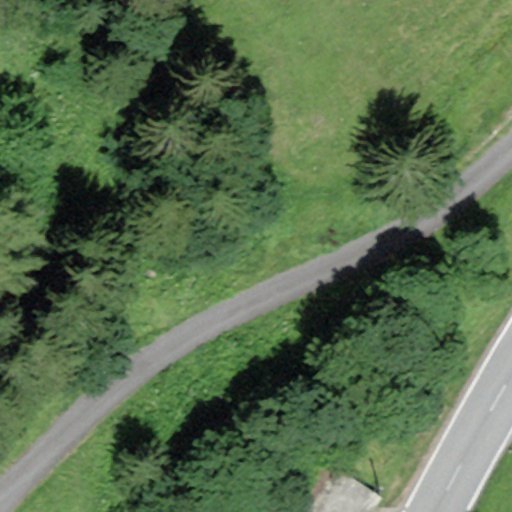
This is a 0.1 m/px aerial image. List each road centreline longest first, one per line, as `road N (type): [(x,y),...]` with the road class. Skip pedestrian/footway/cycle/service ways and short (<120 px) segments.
road 1 (unclassified): [(0,496),(69,424),(157,354),(417,224),(511,145)]
road 2 (primary): [(435,511),(511,372)]
